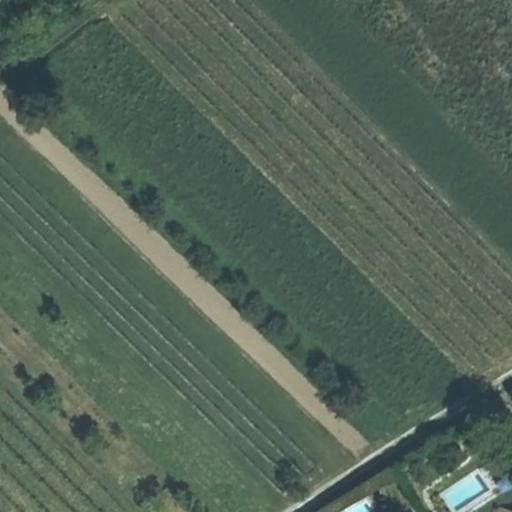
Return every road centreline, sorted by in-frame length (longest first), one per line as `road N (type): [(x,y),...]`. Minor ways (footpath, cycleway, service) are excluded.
road 1 (track): [(511,372),(292,511)]
road 2 (track): [(105,0),(0,71)]
